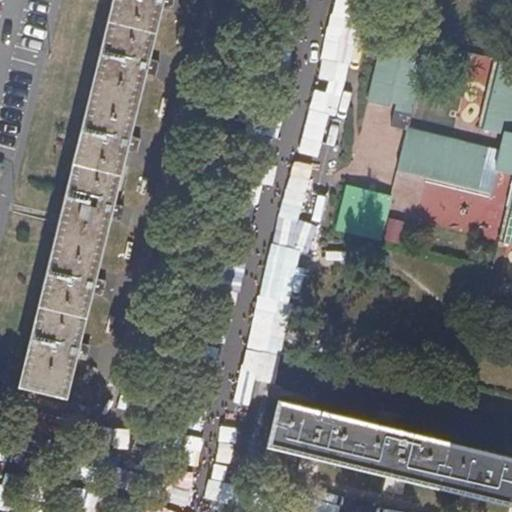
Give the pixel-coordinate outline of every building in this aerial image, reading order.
[(128,138),(143,75),(147,60),(159,9),(160,0),(112,0),(18,387),(65,399),(74,359),(78,343),(90,295),(94,280),(108,220),(111,206),(125,153),(128,138)] [(170,11),(171,0),(160,0),(159,9),(170,11)] [(408,124),(429,40),(383,29),(367,96),(387,101),(390,95),(397,98),(391,120),(408,124)] [(463,79),(483,83),(488,57),(468,53),(463,79)] [(511,60),(498,57),(481,124),(507,132),(504,147),(408,124),(397,167),(426,174),(491,191),(496,169),(511,173),(497,237),(511,240),(511,60)] [(153,78),(157,63),(147,60),(143,75),(153,78)] [(135,156),(138,140),(128,138),(125,153),(135,156)] [(381,237),(391,192),(374,188),(373,193),(366,191),(367,186),(346,181),(335,225),(356,230),(358,227),(364,229),(363,233),(381,237)] [(119,223),(121,208),(111,206),(108,220),(119,223)] [(390,218),(384,239),(401,243),(406,222),(390,218)] [(100,297),(104,283),(94,280),(90,295),(100,297)] [(86,362),(89,346),(78,343),(74,359),(86,362)] [(329,412),(332,402),(312,398),(310,408),(329,412)] [(481,449),(413,433),(394,428),(329,412),(310,408),(279,401),(267,446),(511,506),(511,455),(500,453),(481,449)] [(413,433),(415,422),(396,418),(394,428),(413,433)] [(500,453),(502,443),(483,439),(481,449),(500,453)]
